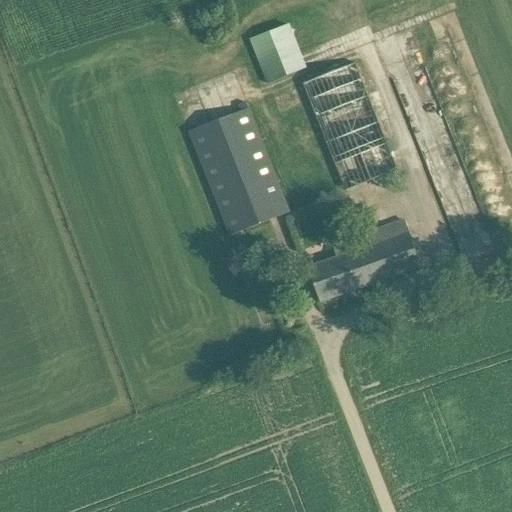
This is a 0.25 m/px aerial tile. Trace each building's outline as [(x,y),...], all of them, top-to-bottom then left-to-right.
[(287,26),(251,41),(267,80),(269,83),(305,69),(287,26)] [(303,85),(345,191),(398,170),(356,64),(303,85)] [(273,96),(282,117),(304,107),(296,86),(273,96)] [(189,132),(230,236),(290,213),(247,103),(239,106),(241,112),(189,132)] [(338,258),(308,268),(314,283),(320,302),(422,266),(411,236),(406,221),(334,246),(338,258)]
